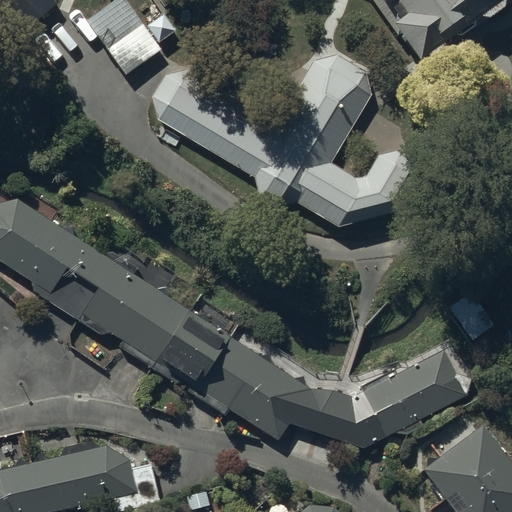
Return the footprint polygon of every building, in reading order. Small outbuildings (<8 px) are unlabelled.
[(15,0),(0,0),(0,17),(18,3),(15,0)] [(159,54),(120,0),(118,0),(85,25),(97,42),(95,43),(106,57),(122,45),(138,68),(159,54)] [(507,5),(503,0),(364,0),(419,72),(507,5)] [(415,162),(399,152),(374,155),(364,179),(353,179),(337,166),(365,104),(366,65),(341,50),(314,61),(275,129),(188,75),(160,76),(147,101),(151,123),(250,182),(257,204),(276,214),(293,208),(345,235),(393,224),(414,184),(415,162)] [(308,391),(14,201),(0,206),(0,271),(279,439),(288,428),(365,457),(469,398),(445,353),(354,400),(308,391)] [(424,462),(422,473),(431,487),(429,489),(442,508),(439,510),(440,511),(511,511),(511,471),(481,430),(436,463),(424,462)] [(0,511),(71,511),(112,502),(114,511),(138,511),(161,507),(152,468),(129,473),(127,464),(103,450),(97,452),(87,445),(83,446),(80,442),(65,446),(64,452),(58,462),(45,464),(38,457),(31,467),(25,469),(18,462),(12,472),(0,474),(0,511)]
